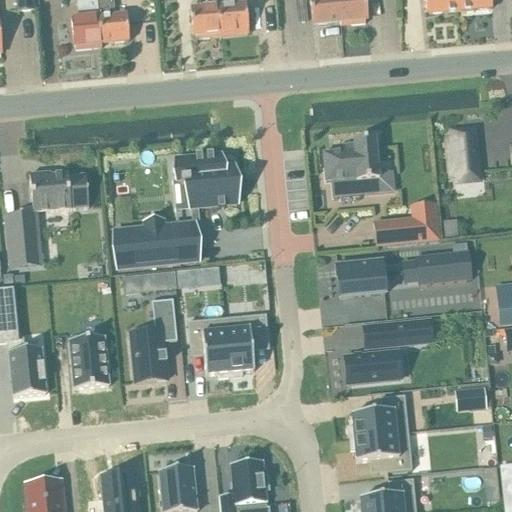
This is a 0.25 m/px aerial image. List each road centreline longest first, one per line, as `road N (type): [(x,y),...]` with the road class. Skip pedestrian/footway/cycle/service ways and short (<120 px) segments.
road 1 (residential): [(298,418),(25,446),(0,463)]
road 2 (residential): [(0,114),(267,88)]
road 3 (residential): [(267,88),(511,61)]
road 4 (residential): [(284,267),(267,88)]
road 5 (unclassified): [(298,418),(284,267)]
